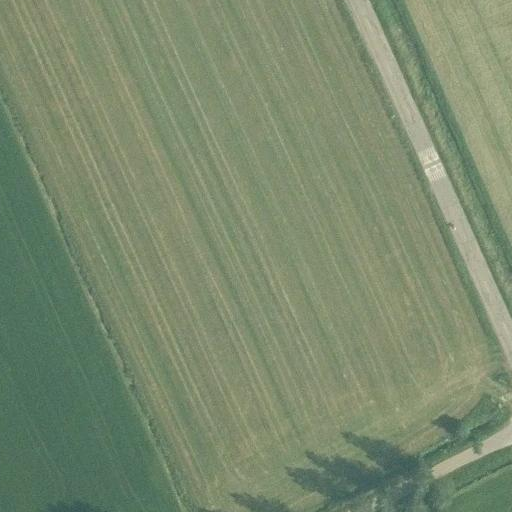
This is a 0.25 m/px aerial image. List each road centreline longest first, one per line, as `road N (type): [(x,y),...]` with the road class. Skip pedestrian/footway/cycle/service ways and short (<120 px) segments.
road 1 (unclassified): [(511,357),(357,0)]
road 2 (unclassified): [(370,511),(511,439)]
